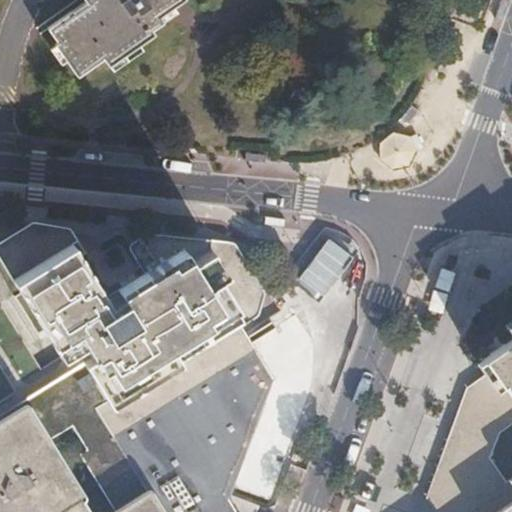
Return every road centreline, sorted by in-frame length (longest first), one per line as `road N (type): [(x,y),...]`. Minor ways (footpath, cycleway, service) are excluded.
road 1 (residential): [(0,168),(442,211)]
road 2 (tertiary): [(442,211),(413,236),(311,511)]
road 3 (unclassified): [(511,45),(442,211)]
road 4 (residential): [(0,134),(18,27),(32,0)]
